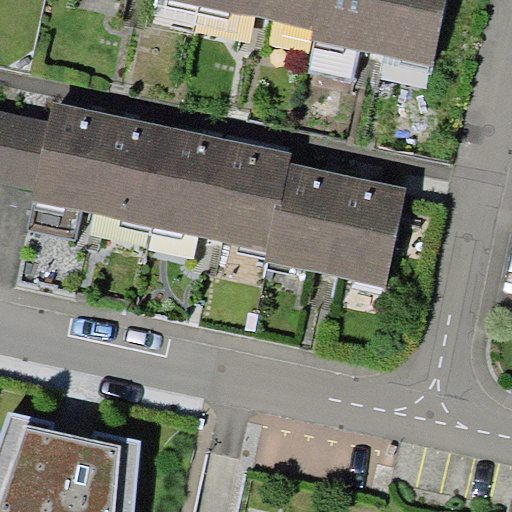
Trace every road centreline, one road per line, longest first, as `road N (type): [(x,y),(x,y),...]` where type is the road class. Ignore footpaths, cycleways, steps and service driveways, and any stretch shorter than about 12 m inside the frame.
road 1 (residential): [(433,412),(0,319)]
road 2 (residential): [(433,412),(511,63)]
